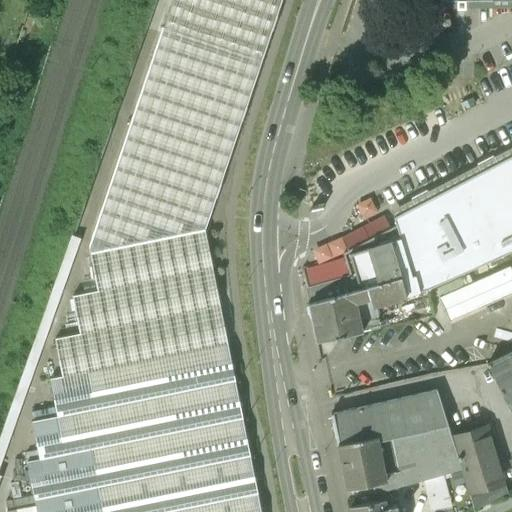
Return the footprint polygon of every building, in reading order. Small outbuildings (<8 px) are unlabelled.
[(261,511),(205,228),(280,0),(171,0),(89,244),(98,288),(73,294),(81,331),(55,336),(63,374),(50,377),(57,414),(33,419),(40,457),(27,459),(37,506),(3,511),(261,511)] [(431,197),(394,217),(397,226),(401,240),(412,276),(416,275),(420,291),(428,289),(511,251),(511,155),(484,169),(431,197)] [(412,276),(397,226),(343,248),(347,264),(350,276),(353,288),(360,286),(366,308),(420,291),(416,275),(412,276)] [(511,274),(508,266),(438,297),(448,321),(511,292),(511,274)] [(312,323),(317,344),(362,333),(355,312),(366,308),(360,286),(353,288),(307,302),(312,323)] [(420,291),(428,319),(435,317),(428,289),(420,291)] [(355,312),(362,333),(428,319),(420,291),(366,308),(355,312)] [(511,351),(488,364),(511,411),(511,351)] [(332,412),(339,443),(378,436),(387,481),(398,477),(400,489),(463,472),(451,438),(436,389),(332,412)] [(508,492),(486,426),(451,438),(463,472),(475,509),(508,492)] [(378,436),(339,443),(348,489),(387,481),(378,436)] [(346,509),(346,511),(400,511),(399,508),(387,510),(385,500),(346,509)]
